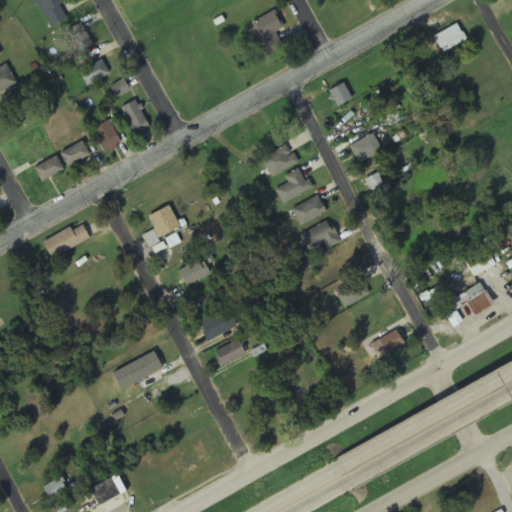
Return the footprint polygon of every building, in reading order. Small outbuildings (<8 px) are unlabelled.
[(38,0),(50,24),(67,16),(59,0),(38,0)] [(284,49),(277,32),(284,29),(277,11),(254,21),(268,55),(284,49)] [(68,46),(87,54),(92,40),(83,37),(86,31),(76,26),(68,46)] [(464,43),(457,26),(435,35),(442,52),(464,43)] [(87,86),(110,74),(102,59),(80,72),(87,86)] [(112,85),(116,97),(130,92),(126,80),(112,85)] [(329,91),(338,108),(353,100),(344,83),(329,91)] [(21,122),(36,114),(25,92),(10,99),(21,122)] [(121,109),(136,134),(151,125),(136,100),(121,109)] [(105,153),(123,143),(110,120),(92,130),(105,153)] [(360,164),(382,153),(373,135),(351,146),(360,164)] [(69,168),(91,156),(84,141),(61,153),(69,168)] [(269,178),(296,165),(287,146),(260,159),(269,178)] [(42,182),(65,171),(58,156),(35,167),(42,182)] [(310,191),(299,169),(283,177),(286,185),(274,191),(281,205),(310,191)] [(290,211),(298,228),(324,215),(316,198),(290,211)] [(178,229),(168,207),(147,217),(157,239),(178,229)] [(299,235),(308,256),(338,243),(328,222),(299,235)] [(50,261),(88,240),(79,224),(42,245),(50,261)] [(476,277),(497,264),(487,249),(466,261),(476,277)] [(175,272),(182,288),(208,276),(201,260),(175,272)] [(356,276),(332,291),(344,310),(368,295),(356,276)] [(464,293),(474,316),(493,307),(483,284),(464,293)] [(462,307),(454,294),(438,305),(446,317),(462,307)] [(206,342),(235,329),(227,312),(198,326),(206,342)] [(402,346),(394,331),(376,341),(384,355),(402,346)] [(220,368),(243,356),(236,342),(213,354),(220,368)] [(110,374),(118,391),(162,371),(154,354),(110,374)] [(170,435),(193,423),(185,407),(162,419),(170,435)] [(165,456),(178,484),(217,465),(203,437),(165,456)] [(67,493),(60,479),(41,489),(48,503),(67,493)]
